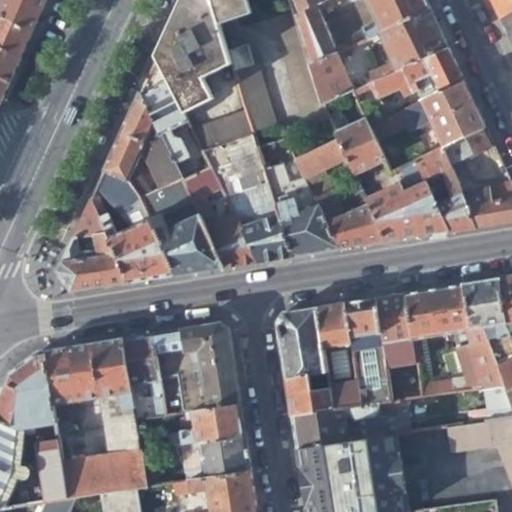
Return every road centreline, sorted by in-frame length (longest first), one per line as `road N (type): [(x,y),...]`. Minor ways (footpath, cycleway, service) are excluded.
road 1 (secondary): [(239,288),(511,244)]
road 2 (secondary): [(0,324),(239,288)]
road 3 (residential): [(239,288),(273,511)]
road 4 (residential): [(110,0),(16,196)]
road 5 (residential): [(511,112),(457,0)]
